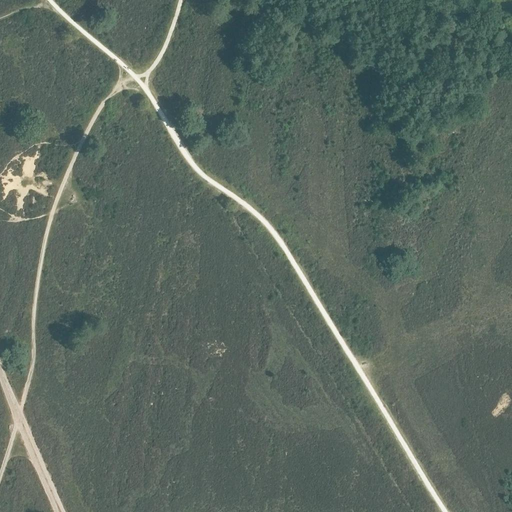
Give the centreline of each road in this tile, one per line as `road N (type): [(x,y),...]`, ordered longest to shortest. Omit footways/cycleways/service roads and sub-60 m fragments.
road 1 (track): [(0,473),(25,393),(53,211),(103,102),(131,77)]
road 2 (track): [(60,511),(0,365)]
